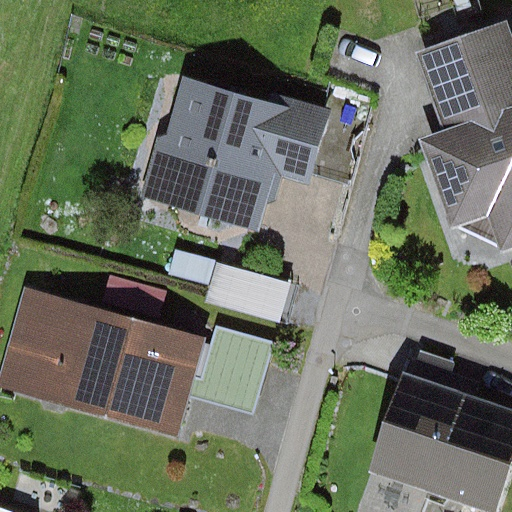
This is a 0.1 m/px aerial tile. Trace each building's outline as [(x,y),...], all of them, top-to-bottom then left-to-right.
[(442,133),(421,141),(452,230),(457,228),(498,249),(501,256),(511,251),(511,33),(508,21),(414,53),(442,133)] [(268,101),(183,78),(167,136),(158,139),(140,197),(258,233),(267,205),(276,201),(283,178),(311,186),(314,173),(332,110),(270,93),(268,101)] [(291,283),(217,263),(206,303),(280,323),(291,283)] [(207,340),(25,289),(0,376),(0,389),(179,440),(190,399),(196,379),(207,340)] [(275,345),(217,329),(202,381),(196,379),(190,399),(254,417),(275,345)] [(497,511),(511,470),(511,412),(404,373),(368,472),(479,511),(497,511)]
